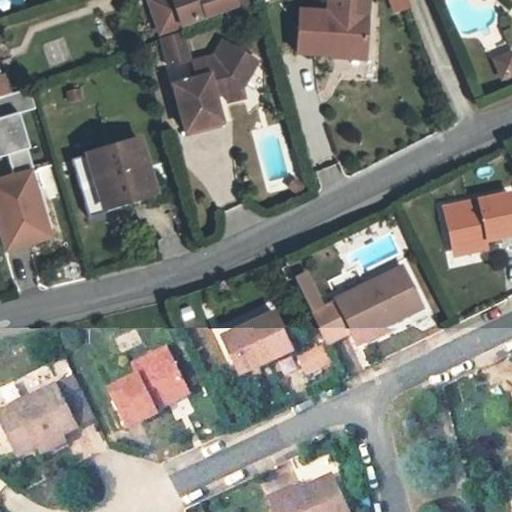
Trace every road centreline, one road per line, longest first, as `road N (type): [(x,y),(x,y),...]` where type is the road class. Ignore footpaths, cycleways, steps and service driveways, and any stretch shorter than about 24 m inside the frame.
road 1 (residential): [(0,319),(158,284),(511,114)]
road 2 (residential): [(121,511),(363,396)]
road 3 (residential): [(363,396),(511,325)]
